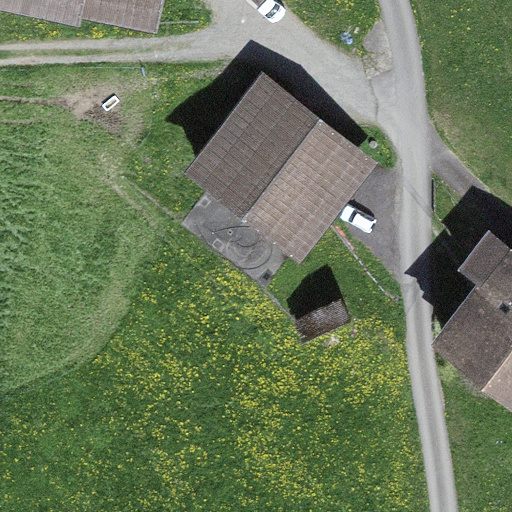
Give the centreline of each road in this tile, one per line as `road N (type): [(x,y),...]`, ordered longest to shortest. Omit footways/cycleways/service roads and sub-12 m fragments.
road 1 (unclassified): [(378,0),(419,125),(418,327),(440,511)]
road 2 (track): [(0,55),(279,44),(419,125)]
